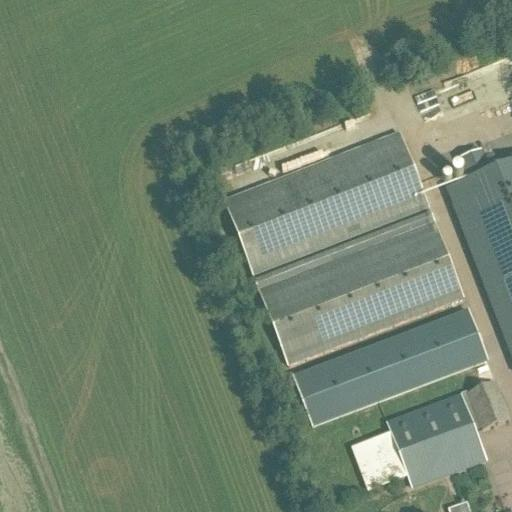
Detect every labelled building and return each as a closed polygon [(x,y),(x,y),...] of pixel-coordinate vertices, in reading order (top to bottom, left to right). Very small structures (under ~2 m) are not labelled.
[(509,127),(511,136),(511,114),(435,143),(439,153),(509,127)] [(357,115),(291,138),(298,156),(345,139),(342,129),(360,123),(357,115)] [(224,205),(288,370),(463,302),(399,137),(224,205)] [(234,158),(238,181),(291,173),(287,150),(234,158)] [(511,168),(447,193),(511,362),(511,168)] [(293,380),(312,431),(489,365),(468,313),(293,380)] [(467,397),(481,435),(511,423),(496,385),(467,397)] [(486,463),(461,398),(388,426),(392,436),(353,451),(370,496),(407,482),(411,492),(486,463)] [(446,511),(461,511),(464,511),(462,502),(445,505),(446,511)]
